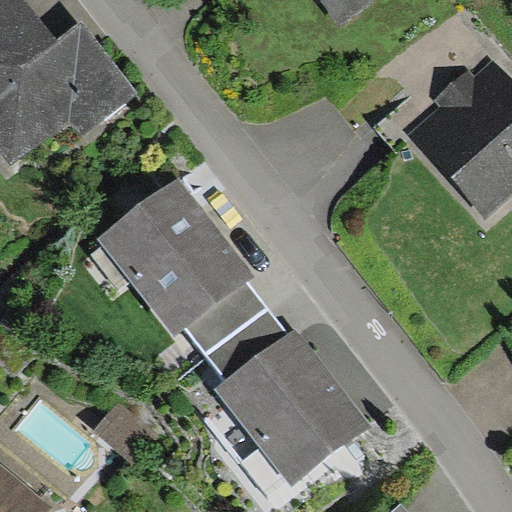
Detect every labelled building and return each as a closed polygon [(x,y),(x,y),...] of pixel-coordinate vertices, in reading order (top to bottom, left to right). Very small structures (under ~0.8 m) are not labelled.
[(44,44),(10,0),(1,0),(0,1),(0,149),(10,162),(64,120),(80,141),(137,98),(76,20),(44,44)] [(318,0),(337,26),(371,0),(318,0)] [(511,77),(494,57),(474,75),(469,68),(432,101),(439,108),(409,135),(486,220),(511,197),(511,77)] [(255,276),(177,177),(99,239),(175,336),(186,327),(248,281),(255,276)] [(248,281),(186,327),(206,354),(269,309),(248,281)] [(269,309),(206,354),(226,381),(286,334),(269,309)] [(368,425),(293,329),(286,334),(226,381),(215,389),(291,485),(368,425)] [(142,462),(165,433),(130,405),(107,434),(142,462)] [(45,511),(52,505),(0,459),(0,511),(45,511)]
